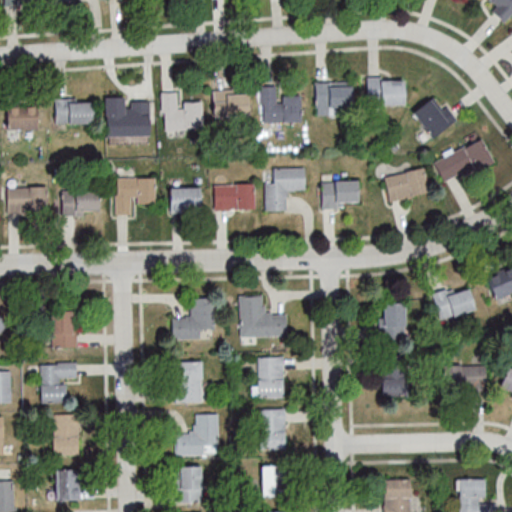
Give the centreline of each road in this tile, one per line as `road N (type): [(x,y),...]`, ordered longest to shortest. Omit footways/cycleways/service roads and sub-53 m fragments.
road 1 (residential): [(511,115),(450,49),(413,32),(343,30),(0,56)]
road 2 (residential): [(0,267),(393,252),(466,235),(511,204)]
road 3 (residential): [(336,511),(331,257)]
road 4 (residential): [(130,511),(125,264)]
road 5 (residential): [(511,450),(487,442),(334,445)]
